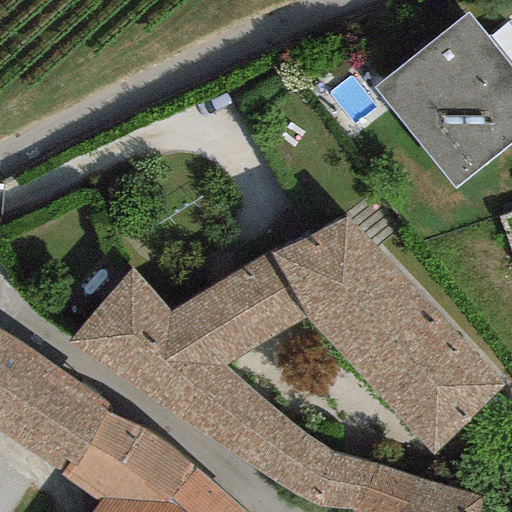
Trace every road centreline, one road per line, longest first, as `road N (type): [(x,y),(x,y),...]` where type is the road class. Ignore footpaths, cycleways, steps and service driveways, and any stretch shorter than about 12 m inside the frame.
road 1 (residential): [(0,167),(346,0)]
road 2 (residential): [(289,511),(89,381),(0,311)]
